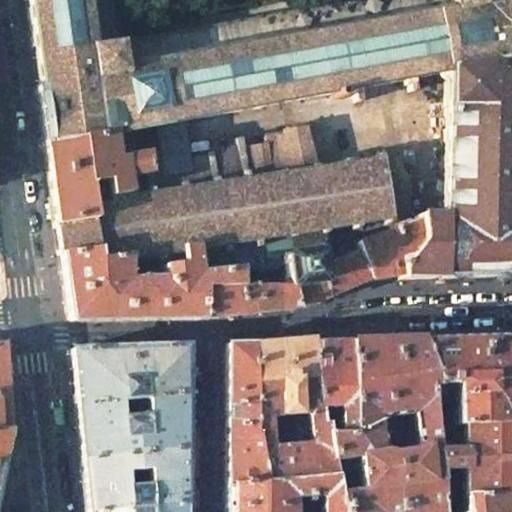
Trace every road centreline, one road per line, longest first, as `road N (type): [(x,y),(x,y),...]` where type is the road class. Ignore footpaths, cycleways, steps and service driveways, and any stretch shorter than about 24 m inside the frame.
road 1 (residential): [(511,308),(203,333)]
road 2 (residential): [(203,333),(203,511)]
road 3 (residential): [(203,333),(26,336)]
road 4 (residential): [(26,336),(50,511)]
